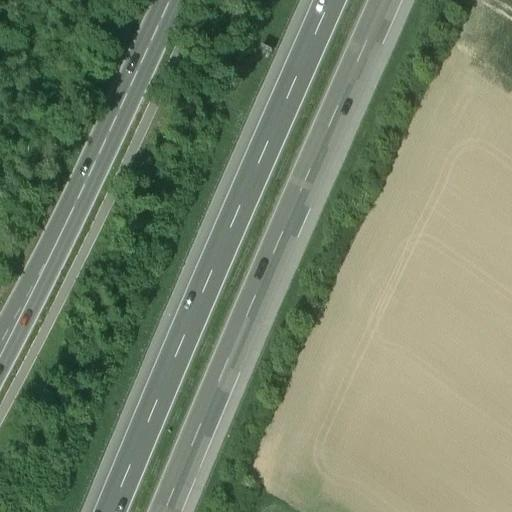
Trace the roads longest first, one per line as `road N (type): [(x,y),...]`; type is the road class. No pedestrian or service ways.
road 1 (motorway): [(166,511),(393,0)]
road 2 (motorway): [(329,0),(112,511)]
road 3 (secondary): [(170,0),(0,351)]
